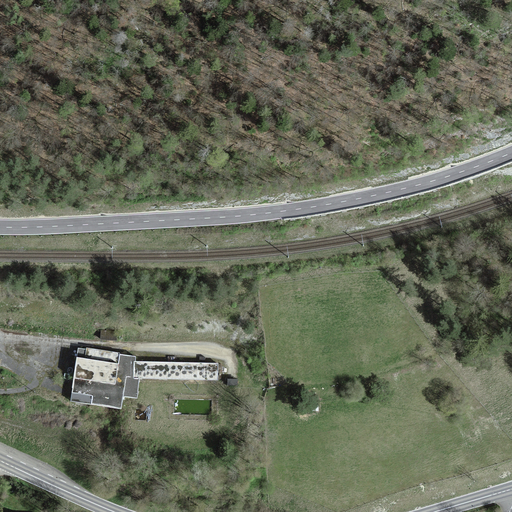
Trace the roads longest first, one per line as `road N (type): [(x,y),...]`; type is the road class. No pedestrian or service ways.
road 1 (primary): [(0,226),(298,209),(422,183),(511,152)]
road 2 (primary): [(115,511),(0,460)]
